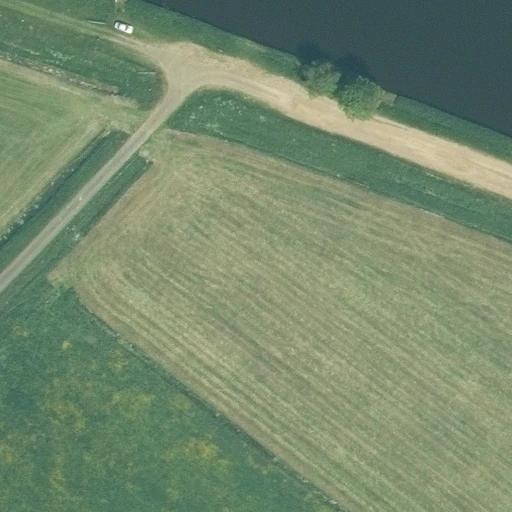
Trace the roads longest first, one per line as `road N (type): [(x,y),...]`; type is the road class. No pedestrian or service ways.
road 1 (track): [(511,187),(99,33)]
road 2 (unclassified): [(0,284),(202,70)]
